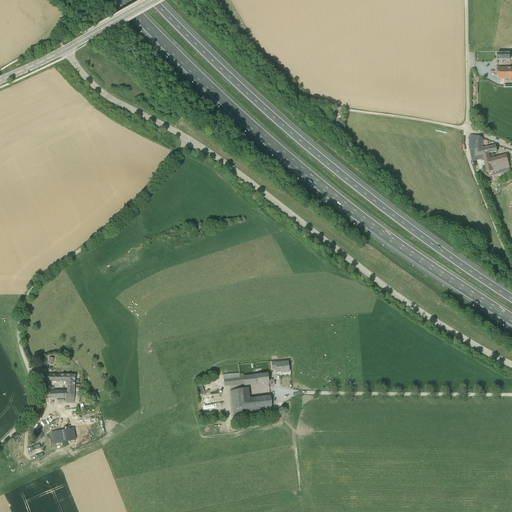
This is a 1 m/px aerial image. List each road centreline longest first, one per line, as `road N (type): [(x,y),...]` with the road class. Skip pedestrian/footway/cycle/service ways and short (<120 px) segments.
road 1 (motorway): [(122,0),(274,146),(361,217),(511,319)]
road 2 (motorway): [(511,295),(289,128),(155,0)]
road 3 (tertiary): [(188,139),(410,304),(511,365)]
road 4 (unclassified): [(0,443),(32,398),(18,338),(30,290),(126,213),(188,139)]
road 5 (track): [(508,261),(468,157),(465,128),(320,104)]
road 6 (tertiary): [(65,49),(108,96),(188,139)]
road 7 (unclassified): [(465,128),(466,0)]
